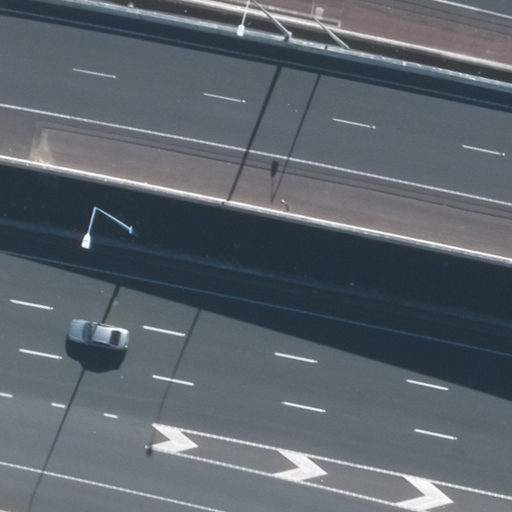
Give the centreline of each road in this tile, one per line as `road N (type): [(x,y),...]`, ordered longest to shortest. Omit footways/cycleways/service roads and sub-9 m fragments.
road 1 (motorway): [(511,402),(0,298)]
road 2 (motorway): [(511,155),(0,56)]
road 3 (motorway): [(296,511),(120,463),(0,414)]
